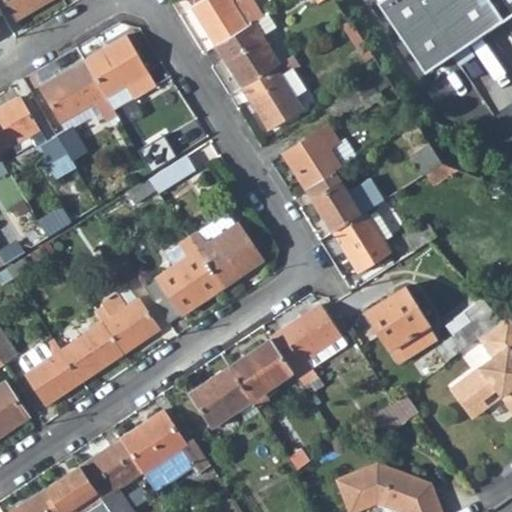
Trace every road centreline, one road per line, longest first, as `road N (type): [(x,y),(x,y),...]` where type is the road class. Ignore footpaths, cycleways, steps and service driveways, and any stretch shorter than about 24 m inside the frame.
road 1 (residential): [(0,479),(310,267),(142,0)]
road 2 (residential): [(131,0),(0,74)]
